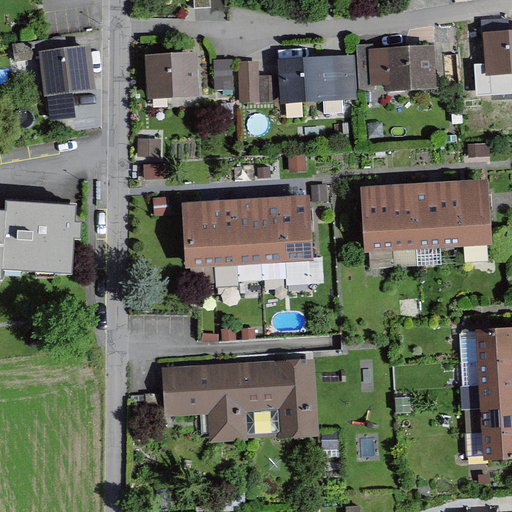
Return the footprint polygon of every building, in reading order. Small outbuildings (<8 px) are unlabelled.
[(511,79),(511,34),(482,37),(485,81),(511,79)] [(40,38),(41,51),(72,48),(71,35),(40,38)] [(91,97),(86,50),(36,54),(41,102),(91,97)] [(434,96),(432,51),(372,54),(374,99),(434,96)] [(195,56),(139,58),(140,100),(196,98),(195,56)] [(237,87),(236,58),(216,58),(216,88),(237,87)] [(354,103),(352,61),(277,64),(278,80),(256,81),(256,67),(238,68),(239,108),(354,103)] [(484,187),(459,188),(462,254),(488,253),(484,187)] [(462,254),(459,188),(433,190),(437,256),(462,254)] [(437,256),(433,190),(408,191),(411,257),(437,256)] [(411,257),(408,191),(382,192),(386,259),(411,257)] [(386,259),(382,192),(357,194),(361,260),(386,259)] [(305,203),(279,204),(282,269),(309,267),(305,203)] [(282,269),(279,204),(252,206),(256,270),(282,269)] [(0,206),(0,276),(66,281),(70,211),(0,206)] [(256,270),(252,206),(226,207),(230,272),(256,270)] [(230,272),(226,207),(200,208),(203,273),(230,272)] [(203,273),(200,208),(174,210),(177,275),(203,273)] [(511,334),(465,338),(467,365),(511,361),(511,334)] [(511,388),(511,361),(467,365),(469,391),(511,388)] [(241,371),(245,415),(280,413),(282,442),(316,439),(311,366),(241,371)] [(248,449),(245,415),(241,371),(164,376),(167,423),(209,421),(211,452),(248,449)] [(511,388),(469,391),(471,418),(511,414),(511,388)] [(511,414),(471,418),(473,445),(511,441),(511,414)] [(511,441),(473,445),(475,472),(511,468),(511,441)]
